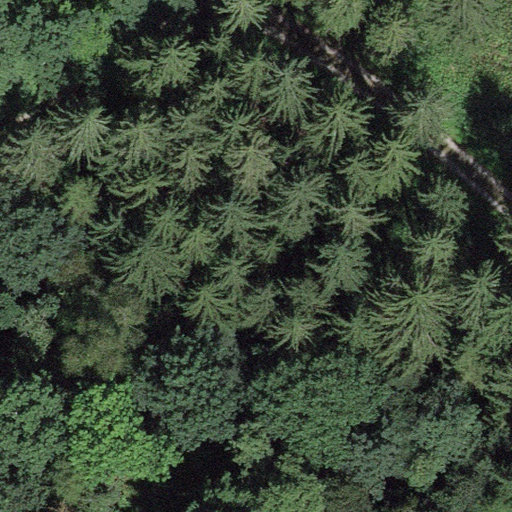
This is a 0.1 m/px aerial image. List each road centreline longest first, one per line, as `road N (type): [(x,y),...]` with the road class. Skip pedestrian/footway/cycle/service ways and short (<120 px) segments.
road 1 (track): [(511,193),(234,0)]
road 2 (track): [(264,18),(0,141)]
